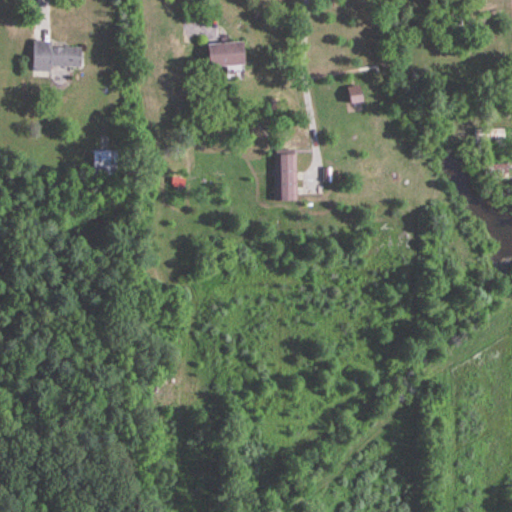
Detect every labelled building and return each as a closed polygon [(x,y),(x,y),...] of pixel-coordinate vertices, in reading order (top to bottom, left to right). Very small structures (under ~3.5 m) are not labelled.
[(31,70),(79,70),(79,46),(50,46),(50,42),(31,42),(31,70)] [(205,67),(242,66),(241,43),(205,43),(205,67)] [(504,149),(504,130),(473,130),(473,149),(504,149)] [(115,151),(93,151),(93,174),(115,174),(115,151)] [(295,203),(295,151),(277,151),(277,203),(295,203)]
